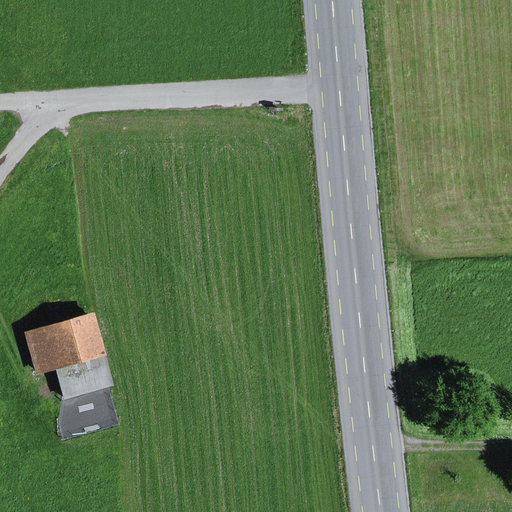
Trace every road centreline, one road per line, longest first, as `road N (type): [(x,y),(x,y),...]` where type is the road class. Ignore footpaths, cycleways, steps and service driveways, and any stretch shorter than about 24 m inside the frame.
road 1 (primary): [(382,511),(332,0)]
road 2 (track): [(372,444),(511,445)]
